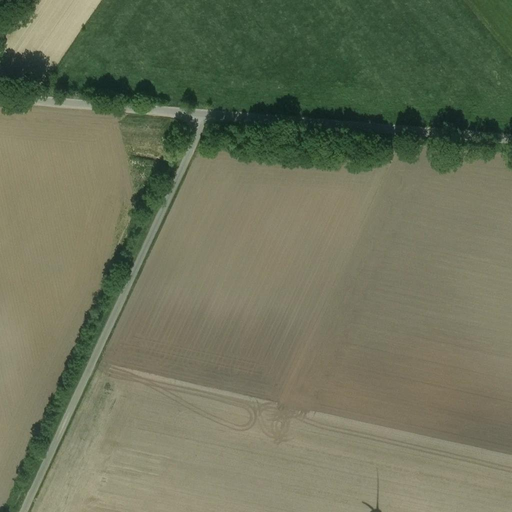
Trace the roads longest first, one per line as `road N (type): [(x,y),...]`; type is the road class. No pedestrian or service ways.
road 1 (unclassified): [(23,511),(195,139),(199,114)]
road 2 (unclassified): [(511,139),(199,114)]
road 3 (unclassified): [(0,97),(199,114)]
